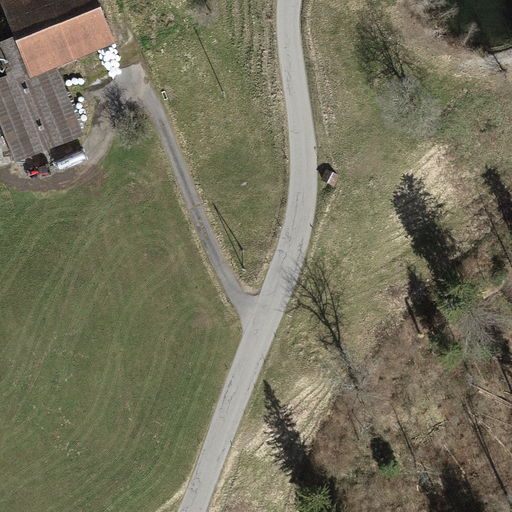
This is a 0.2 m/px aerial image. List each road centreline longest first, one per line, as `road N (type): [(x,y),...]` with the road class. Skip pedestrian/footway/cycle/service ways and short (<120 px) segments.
road 1 (residential): [(195,511),(302,209),(289,0)]
road 2 (track): [(32,173),(64,169),(87,155),(116,97),(139,84),(236,296),(265,321)]
